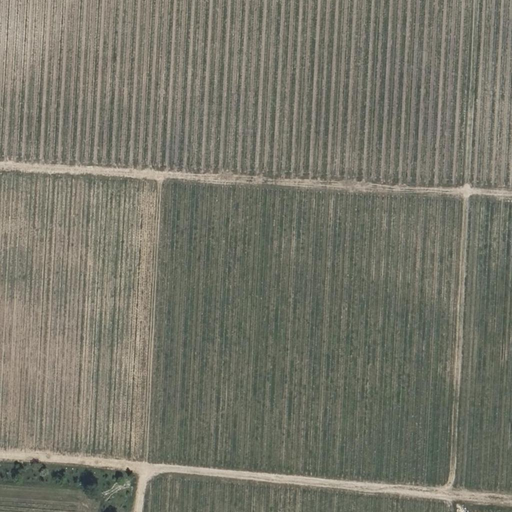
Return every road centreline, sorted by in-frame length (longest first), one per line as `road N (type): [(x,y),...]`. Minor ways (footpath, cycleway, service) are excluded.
road 1 (track): [(511,497),(0,462)]
road 2 (track): [(0,168),(511,196)]
